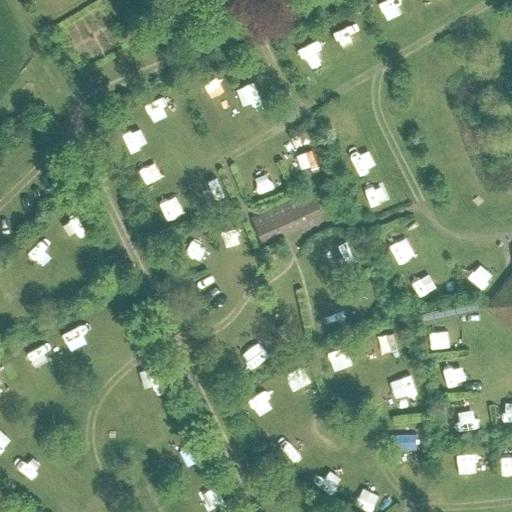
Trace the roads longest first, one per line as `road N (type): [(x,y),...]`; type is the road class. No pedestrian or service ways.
road 1 (track): [(261,511),(74,130),(92,98),(214,32)]
road 2 (track): [(492,0),(225,159)]
road 3 (track): [(110,499),(90,451),(88,421),(106,383),(145,354),(233,315)]
road 4 (track): [(382,65),(378,115),(423,204)]
road 5 (track): [(426,505),(401,491),(380,462),(379,399)]
